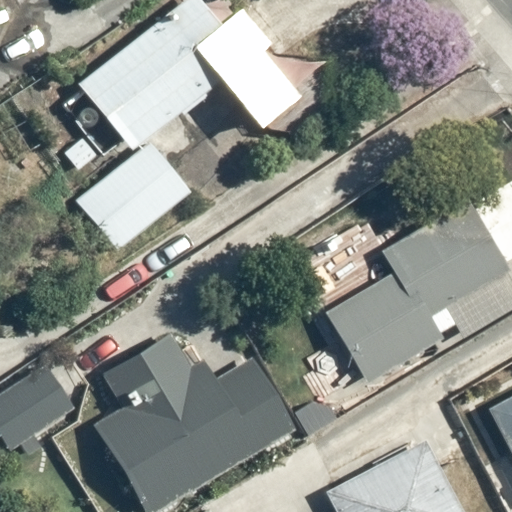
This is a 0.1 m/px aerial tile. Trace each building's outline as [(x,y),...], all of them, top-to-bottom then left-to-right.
[(195,0),(184,0),(75,85),(127,154),(211,89),(247,137),(294,100),(261,58),(267,53),(237,13),(218,29),(195,0)] [(149,144),(75,202),(116,255),(190,197),(149,144)] [(374,242),(302,282),(362,390),(442,346),(437,337),(450,329),(460,347),(511,318),(511,281),(467,199),(378,248),(374,242)] [(187,375),(163,334),(100,380),(118,405),(90,425),(141,511),(146,511),(288,428),(249,362),(213,384),(203,366),(187,375)] [(68,407),(39,364),(0,391),(0,438),(7,449),(68,407)] [(511,397),(481,413),(511,475),(511,397)] [(460,511),(427,443),(321,493),(329,511),(460,511)]
